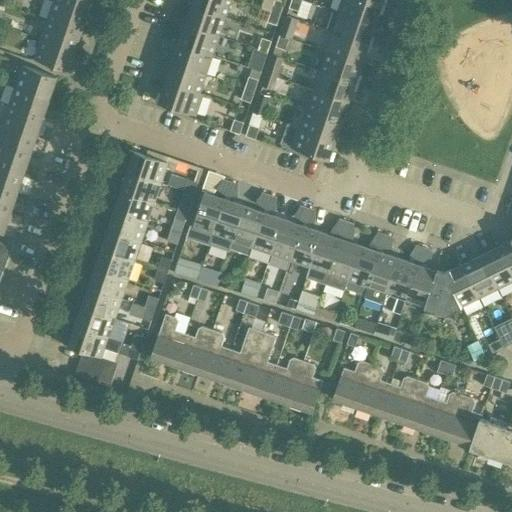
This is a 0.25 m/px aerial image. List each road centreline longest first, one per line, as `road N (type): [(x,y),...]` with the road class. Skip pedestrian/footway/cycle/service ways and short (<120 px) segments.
road 1 (tertiary): [(1,397),(426,511)]
road 2 (residential): [(358,175),(329,197),(115,126),(103,104),(136,0)]
road 3 (residential): [(13,362),(94,135)]
road 4 (residential): [(358,175),(491,219),(511,161)]
road 5 (residential): [(417,0),(358,175)]
